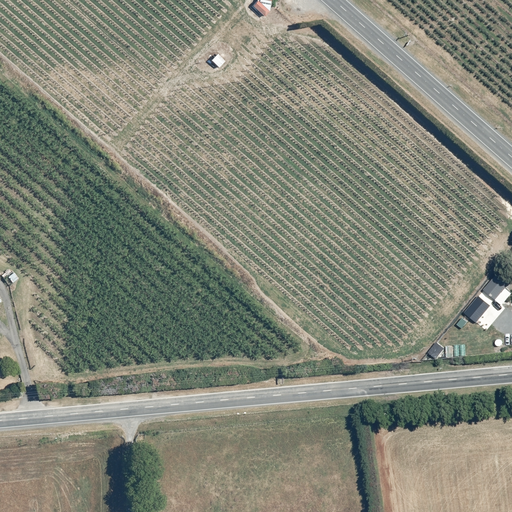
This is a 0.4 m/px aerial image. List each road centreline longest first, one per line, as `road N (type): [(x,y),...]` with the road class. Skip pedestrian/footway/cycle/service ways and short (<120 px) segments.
road 1 (tertiary): [(0,419),(511,373)]
road 2 (secondary): [(511,157),(332,0)]
